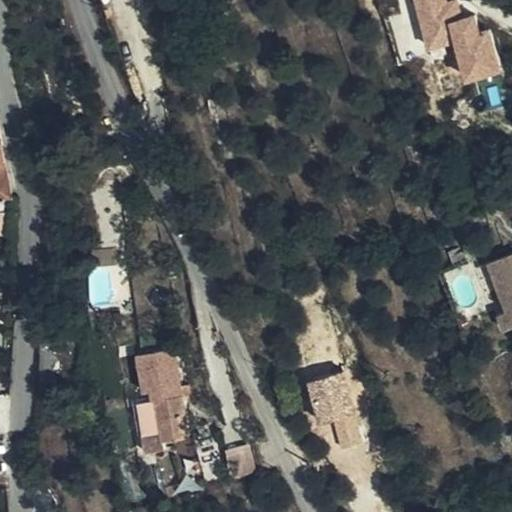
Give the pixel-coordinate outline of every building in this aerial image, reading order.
[(452,0),(414,0),(426,44),(452,37),(462,76),(501,66),(484,5),(456,12),(452,0)] [(0,139),(8,137),(1,109),(0,108),(0,139)] [(0,191),(24,186),(8,137),(0,139),(0,191)] [(511,253),(501,257),(511,288),(511,309),(511,310),(511,313),(511,253)] [(51,376),(91,380),(94,355),(84,354),(86,334),(56,331),(51,376)] [(174,437),(203,432),(195,384),(167,390),(169,402),(160,404),(163,427),(172,426),(174,437)] [(237,472),(259,466),(252,441),(231,446),(237,472)]
